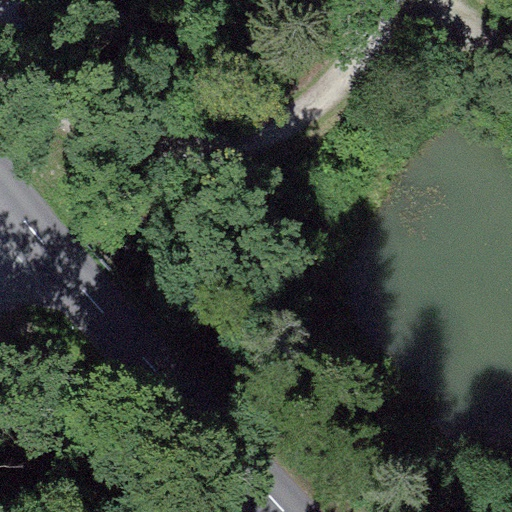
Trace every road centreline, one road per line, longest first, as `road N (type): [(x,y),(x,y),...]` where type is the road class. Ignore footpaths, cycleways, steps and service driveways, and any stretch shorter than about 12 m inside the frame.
road 1 (track): [(400,0),(348,95),(240,151),(151,154),(77,126),(0,64)]
road 2 (tertiary): [(0,195),(278,511)]
road 3 (track): [(399,11),(482,42),(511,65)]
